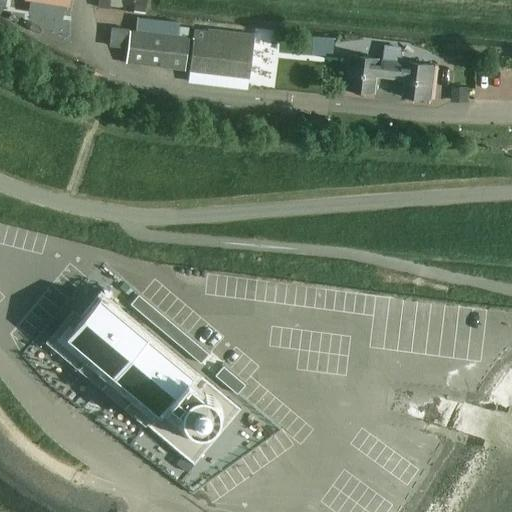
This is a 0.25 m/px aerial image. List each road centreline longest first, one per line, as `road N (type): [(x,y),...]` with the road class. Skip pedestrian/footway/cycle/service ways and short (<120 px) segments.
road 1 (unclassified): [(0,178),(71,204),(165,219),(511,191)]
road 2 (unclassified): [(175,511),(120,482),(0,367)]
